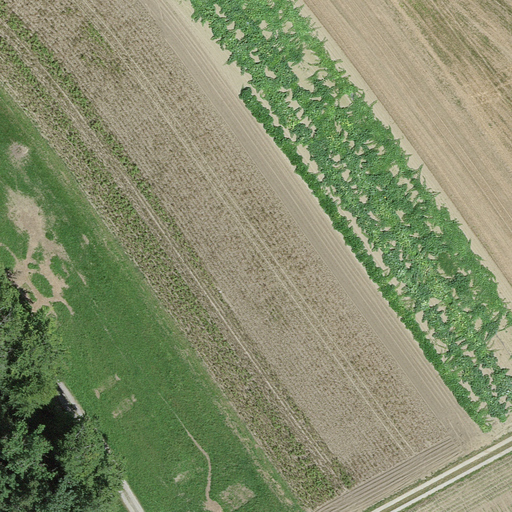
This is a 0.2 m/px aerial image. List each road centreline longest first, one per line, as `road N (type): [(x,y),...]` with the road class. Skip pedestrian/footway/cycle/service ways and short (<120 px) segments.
road 1 (track): [(132,511),(0,299)]
road 2 (track): [(511,442),(381,511)]
